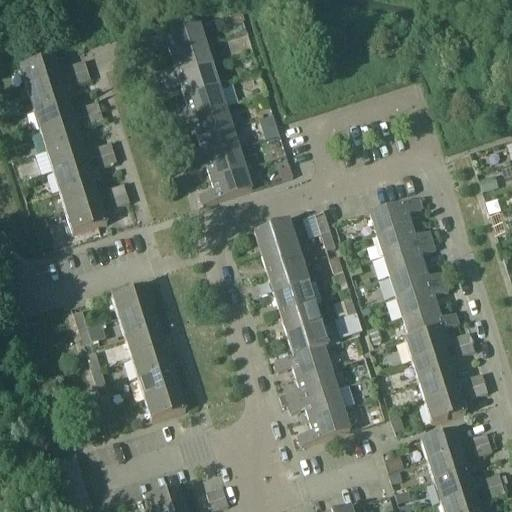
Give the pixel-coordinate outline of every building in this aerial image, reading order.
[(241,14),(230,17),(233,26),(243,22),(241,14)] [(198,28),(151,42),(154,53),(169,48),(172,59),(206,49),(200,27),(198,28)] [(171,72),(161,75),(164,85),(213,69),(206,49),(172,59),(177,75),(173,77),(171,72)] [(20,71),(27,92),(61,81),(55,60),(20,71)] [(72,79),(88,74),(85,65),(69,70),(72,79)] [(213,69),(164,85),(167,94),(177,91),(176,86),(180,85),(185,101),(219,90),(219,89),(213,69)] [(88,74),(72,79),(75,88),(91,83),(88,74)] [(33,113),(68,102),(61,81),(27,92),(33,113)] [(184,113),(174,116),(177,126),(226,111),(226,110),(237,107),(231,86),(219,89),(219,90),(185,101),(190,117),(186,118),(184,113)] [(33,113),(40,134),(75,123),(68,102),(33,113)] [(82,111),(85,120),(101,115),(98,106),(82,111)] [(226,111),(177,126),(180,135),(190,132),(189,127),(193,126),(198,142),(232,131),(226,111)] [(104,125),(101,115),(85,120),(88,130),(104,125)] [(47,155),(81,144),(75,123),(40,134),(47,155)] [(197,154),(187,157),(190,167),(239,152),(232,131),(198,142),(203,158),(199,159),(197,154)] [(47,155),(53,175),(88,164),(81,144),(47,155)] [(98,161),(114,156),(111,147),(95,152),(98,161)] [(239,152),(190,167),(193,177),(203,173),(202,168),(206,167),(211,183),(245,172),(239,152)] [(117,166),(114,156),(98,161),(101,171),(117,166)] [(60,196),(95,185),(88,164),(53,175),(60,196)] [(210,195),(201,199),(204,209),(252,194),(245,172),(211,183),(216,199),(212,200),(210,195)] [(478,184),(482,195),(493,192),(490,180),(478,184)] [(60,196),(67,217),(101,206),(95,185),(60,196)] [(108,193),(111,202),(127,197),(124,188),(108,193)] [(130,207),(127,197),(111,202),(114,212),(130,207)] [(404,207),(370,218),(377,239),(411,228),(406,213),(410,211),(412,216),(422,213),(418,203),(404,207)] [(108,227),(101,206),(67,217),(73,238),(108,227)] [(330,235),(325,219),(316,221),(321,238),(330,235)] [(255,236),(261,256),(296,246),(289,225),(255,236)] [(411,228),(377,239),(383,260),(431,245),(428,235),(419,238),(420,243),(416,244),(411,228)] [(330,235),(321,238),(327,254),(335,251),(330,235)] [(431,245),(383,260),(390,280),(424,270),(419,254),(423,252),(425,257),(435,254),(431,245)] [(302,266),(296,246),(261,256),(268,277),(302,266)] [(343,276),(339,261),(330,263),(335,279),(343,276)] [(0,279),(11,276),(7,266),(0,267),(0,279)] [(268,277),(274,298),(308,287),(302,266),(268,277)] [(424,270),(390,280),(396,301),(444,286),(441,276),(432,279),(433,284),(429,285),(424,270)] [(0,291),(14,287),(11,276),(0,279),(0,291)] [(343,276),(335,279),(339,295),(348,292),(343,276)] [(274,298),(281,319),(315,308),(322,306),(316,285),(308,287),(274,298)] [(444,286),(396,301),(403,321),(437,311),(432,295),(436,293),(438,298),(448,295),(444,286)] [(14,287),(0,291),(0,303),(17,298),(14,287)] [(119,320),(153,310),(146,289),(112,300),(119,320)] [(17,298),(0,303),(0,313),(0,315),(21,308),(17,298)] [(347,320),(356,317),(351,301),(342,304),(347,320)] [(21,308),(0,315),(4,325),(24,319),(21,308)] [(281,319),(287,340),(321,329),(315,308),(281,319)] [(119,320),(126,341),(159,331),(153,310),(119,320)] [(439,333),(439,334),(458,328),(454,317),(440,322),(437,311),(403,322),(409,342),(439,333)] [(80,334),(89,331),(84,315),(75,317),(80,334)] [(347,320),(336,324),(341,340),(353,336),(358,335),(362,333),(356,317),(347,320)] [(328,350),(321,329),(287,340),(293,360),(294,360),(324,351),(328,350)] [(80,334),(84,350),(93,347),(89,331),(80,334)] [(166,352),(159,331),(126,341),(132,362),(166,352)] [(376,331),(368,333),(373,347),(381,345),(376,331)] [(445,354),(439,334),(439,333),(409,342),(405,343),(412,365),(445,354)] [(455,351),(472,346),(469,337),(453,342),(455,351)] [(474,356),(472,346),(455,351),(458,360),(474,356)] [(287,362),(275,365),(278,376),(288,373),(287,368),(291,367),(296,383),(330,372),(324,351),(294,360),(293,360),(287,362)] [(132,362),(139,383),(172,372),(166,352),(132,362)] [(452,375),(445,354),(412,365),(418,386),(452,375)] [(88,359),(93,375),(101,372),(96,356),(88,359)] [(285,356),(267,363),(268,367),(275,365),(287,362),(285,356)] [(106,388),(101,372),(93,375),(98,391),(106,388)] [(139,383),(145,404),(179,393),(172,372),(139,383)] [(296,395),(286,398),(288,407),(289,408),(337,393),(330,372),(296,383),(301,399),(297,400),(296,395)] [(452,375),(418,386),(425,407),(459,396),(452,375)] [(485,387),(482,377),(466,383),(469,392),(485,387)] [(488,396),(485,387),(469,392),(472,402),(488,396)] [(179,393),(145,404),(152,425),(185,414),(179,393)] [(337,393),(289,408),(292,417),(301,414),(300,409),(304,408),(309,424),(343,413),(343,412),(337,393)] [(459,396),(425,407),(431,428),(465,417),(459,396)] [(106,416),(114,413),(109,397),(101,400),(106,416)] [(286,398),(279,401),(281,409),(288,407),(286,398)] [(106,416),(111,432),(119,429),(114,413),(106,416)] [(308,436),(299,439),(302,449),(350,434),(343,413),(309,424),(314,440),(310,441),(308,436)] [(427,466),(461,455),(454,434),(420,445),(427,466)] [(486,437),(470,442),(472,451),(488,446),(486,437)] [(488,446),(472,451),(475,460),(491,455),(488,446)] [(427,466),(433,487),(468,476),(463,460),(461,455),(427,466)] [(58,476),(79,469),(76,458),(55,465),(58,476)] [(385,464),(389,476),(398,473),(395,461),(385,464)] [(58,476),(62,486),(83,480),(79,469),(58,476)] [(468,476),(433,487),(440,508),(475,497),(468,476)] [(486,493),(502,488),(499,478),(483,483),(486,493)] [(62,486),(65,497),(86,491),(83,480),(62,486)] [(505,497),(502,488),(486,493),(488,502),(505,497)] [(65,497),(68,508),(89,501),(86,491),(65,497)] [(145,503),(148,511),(185,511),(179,492),(145,503)] [(206,497),(209,506),(225,501),(222,492),(206,497)] [(441,511),(479,511),(475,497),(440,508),(441,511)] [(69,511),(92,511),(93,511),(89,501),(68,508),(69,511)] [(223,511),(228,511),(225,501),(209,506),(210,511),(223,511)]
